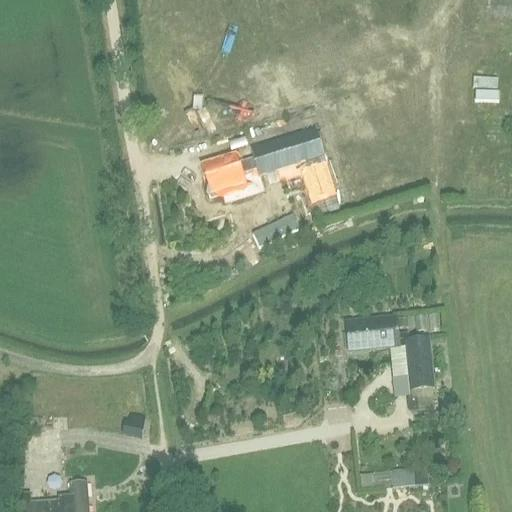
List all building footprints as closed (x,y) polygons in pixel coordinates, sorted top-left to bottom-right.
[(218,0),(181,0),(186,15),(220,5),(218,0)] [(355,0),(312,0),(318,16),(357,4),(355,0)] [(493,7),(492,44),(511,44),(511,0),(502,0),(502,7),(493,7)] [(357,4),(318,16),(325,39),(327,38),(342,33),(357,28),(364,26),(357,4)] [(357,28),(342,33),(345,43),(360,38),(357,28)] [(342,33),(327,38),(330,48),(345,43),(342,33)] [(256,37),(242,41),(245,50),(259,46),(256,37)] [(236,63),(187,79),(197,112),(247,96),(236,63)] [(253,104),(267,99),(260,80),(246,85),(253,104)] [(471,83),(442,87),(449,130),(478,125),(471,83)] [(442,87),(413,92),(420,134),(449,130),(442,87)] [(413,92),(384,97),(384,99),(386,111),(388,124),(390,136),(391,139),(420,134),(413,92)] [(384,99),(374,100),(376,113),(386,111),(384,99)] [(386,111),(376,113),(378,125),(388,124),(386,111)] [(388,124),(378,125),(380,138),(390,136),(388,124)] [(235,158),(202,168),(211,198),(222,194),(225,204),(265,192),(261,177),(283,170),(286,181),(301,176),(314,220),(340,212),(326,166),(321,168),(318,159),(323,157),(315,131),(251,151),(252,154),(236,159),(235,158)] [(398,349),(395,320),(346,325),(349,354),(398,349)] [(428,340),(408,343),(404,343),(405,349),(410,393),(434,390),(428,340)] [(129,416),(127,426),(126,437),(127,437),(141,440),(145,418),(129,416)] [(88,511),(86,484),(70,486),(70,497),(58,498),(58,502),(31,504),(30,495),(16,496),(17,511),(88,511)]
